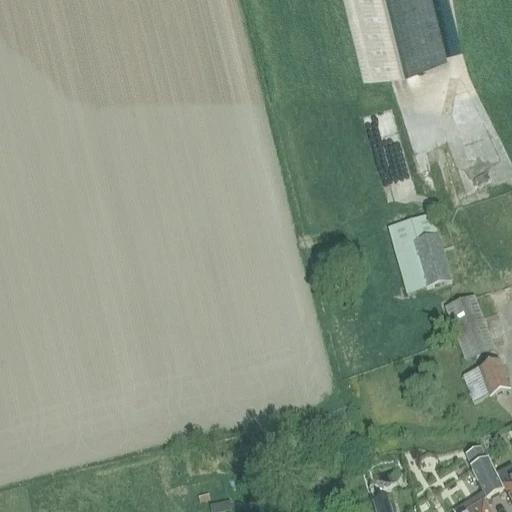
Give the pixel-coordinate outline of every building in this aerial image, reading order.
[(430,0),(343,0),(364,80),(446,60),(430,0)] [(468,166),(487,158),(478,135),(459,142),(468,166)] [(387,231),(405,296),(426,290),(426,291),(451,284),(438,237),(437,238),(432,218),(387,231)] [(474,299),(454,307),(445,310),(465,363),(494,352),(474,299)] [(499,364),(497,365),(463,378),(474,406),(510,392),(499,364)] [(472,472),(487,503),(503,494),(488,464),(487,465),(481,452),(466,458),(472,472)] [(511,469),(497,477),(511,507),(511,469)] [(200,505),(201,511),(216,511),(220,511),(217,501),(200,505)]
